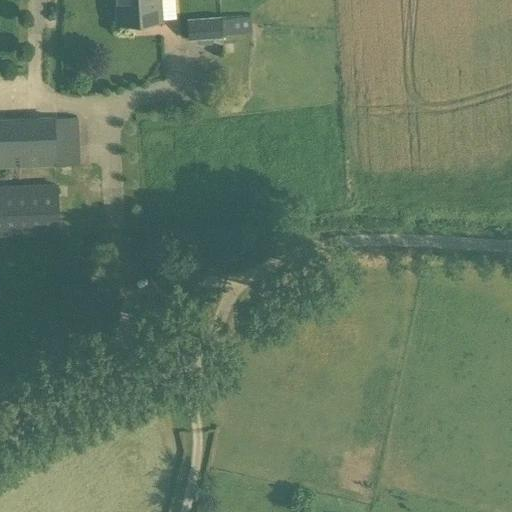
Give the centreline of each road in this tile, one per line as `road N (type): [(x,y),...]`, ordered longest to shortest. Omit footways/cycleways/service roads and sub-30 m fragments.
road 1 (unclassified): [(233,280),(333,240),(511,246)]
road 2 (unclassified): [(233,280),(216,331),(184,375),(146,368),(125,338)]
road 3 (unclassified): [(125,338),(127,298),(141,283),(233,280)]
road 4 (track): [(0,403),(125,338)]
